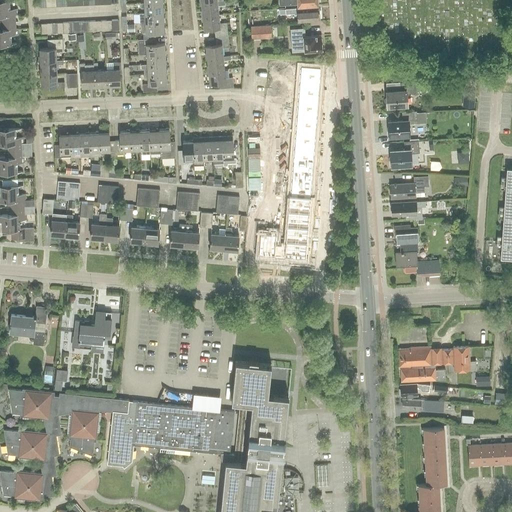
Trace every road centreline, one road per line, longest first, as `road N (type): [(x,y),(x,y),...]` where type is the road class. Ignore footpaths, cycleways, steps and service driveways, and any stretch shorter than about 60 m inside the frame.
road 1 (residential): [(371,300),(0,269)]
road 2 (tertiary): [(371,300),(347,0)]
road 3 (tertiary): [(384,511),(371,300)]
road 4 (residential): [(38,109),(184,96)]
road 5 (residential): [(511,291),(371,300)]
